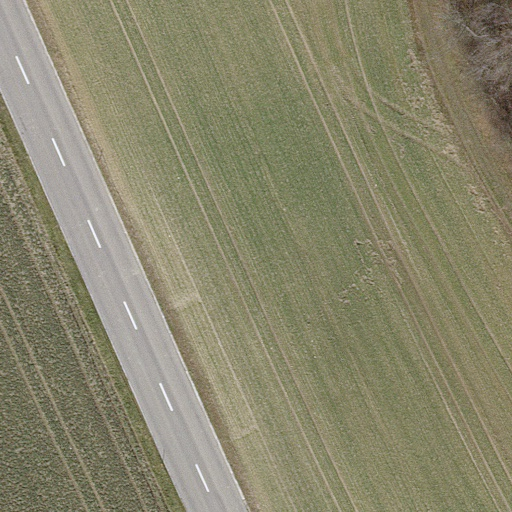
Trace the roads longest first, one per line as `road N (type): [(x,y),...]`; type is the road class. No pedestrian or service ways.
road 1 (unclassified): [(222,511),(0,15)]
road 2 (track): [(431,0),(449,73),(511,199)]
